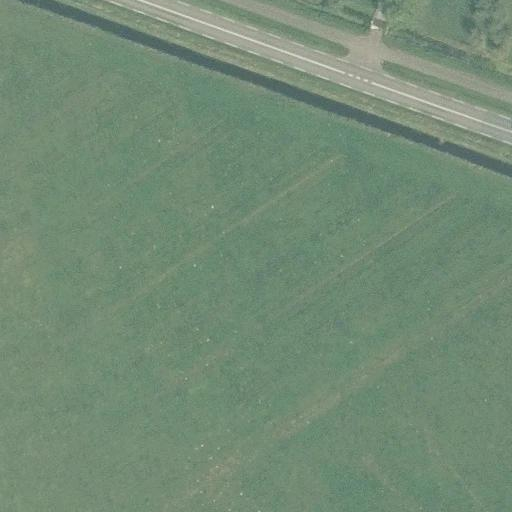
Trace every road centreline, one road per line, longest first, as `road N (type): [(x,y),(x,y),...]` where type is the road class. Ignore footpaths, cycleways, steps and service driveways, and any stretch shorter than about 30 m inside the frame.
road 1 (secondary): [(511,132),(139,0)]
road 2 (unclassified): [(233,0),(511,99)]
